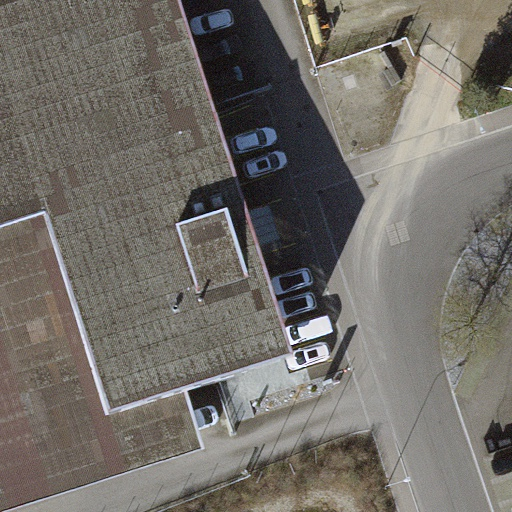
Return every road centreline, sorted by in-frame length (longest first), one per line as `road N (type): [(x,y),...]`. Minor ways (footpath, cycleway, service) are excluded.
road 1 (residential): [(511,163),(419,225),(392,321)]
road 2 (residential): [(392,321),(335,126)]
road 3 (residential): [(392,321),(460,511)]
